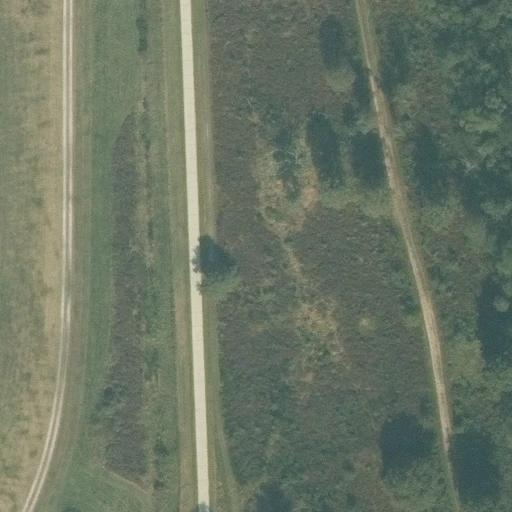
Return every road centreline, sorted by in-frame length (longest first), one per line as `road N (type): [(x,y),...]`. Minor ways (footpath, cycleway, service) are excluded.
road 1 (unknown): [(361,0),(462,511)]
road 2 (track): [(16,511),(33,480),(60,361),(63,0)]
road 3 (unknown): [(236,511),(208,239),(201,0)]
